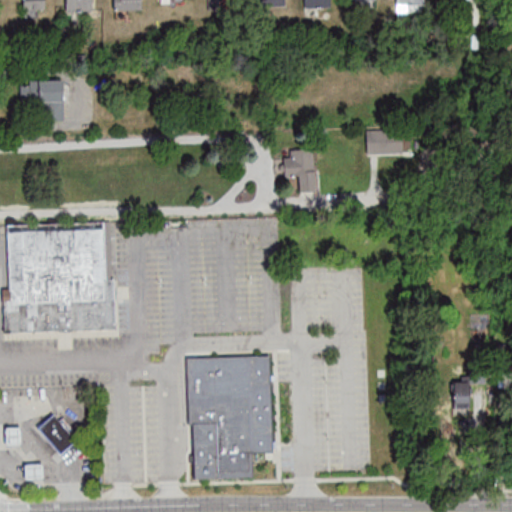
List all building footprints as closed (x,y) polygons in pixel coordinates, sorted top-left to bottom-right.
[(46,10),(46,0),(22,0),(22,10),(46,10)] [(65,0),(66,10),(93,10),(92,0),(65,0)] [(114,0),(114,10),(141,10),(141,0),(114,0)] [(20,79),(20,109),(36,109),(36,121),(64,121),(64,79),(20,79)] [(366,153),(401,153),(401,136),(366,136),(366,153)] [(315,148),(289,149),(290,157),(283,157),(284,176),(298,176),(298,191),(316,191),(315,148)] [(8,224),(9,288),(3,288),(4,331),(115,329),(114,279),(105,279),(104,222),(8,224)] [(269,356),(189,357),(191,478),(252,477),(252,453),(271,452),(269,356)] [(453,376),(453,402),(483,402),(483,376),(453,376)] [(59,455),(75,440),(73,437),(82,429),(75,421),(69,426),(60,416),(57,420),(51,413),(35,428),(59,455)] [(20,446),(20,427),(3,428),(4,446),(20,446)] [(23,480),(42,479),(41,463),(22,464),(23,480)]
